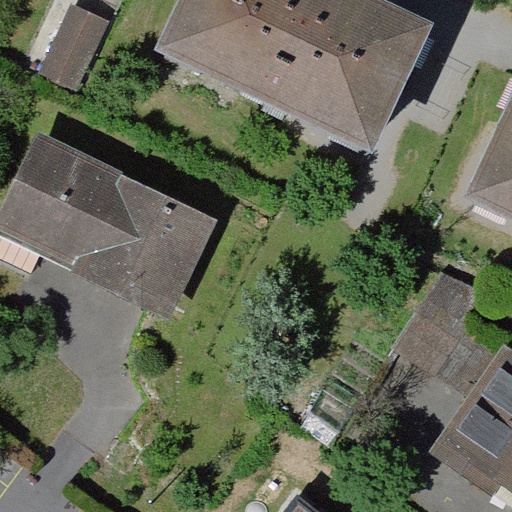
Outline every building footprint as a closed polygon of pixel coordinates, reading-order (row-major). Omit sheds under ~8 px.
[(427,37),(349,0),(171,0),(141,63),(364,169),(427,37)] [(77,98),(111,28),(74,11),(40,80),(77,98)] [(511,91),(455,212),(511,238),(511,91)] [(213,228),(36,139),(0,209),(0,240),(70,275),(66,282),(162,330),(166,323),(213,228)] [(447,282),(399,358),(443,386),(491,310),(447,282)] [(511,362),(504,357),(436,457),(511,508),(511,362)]
